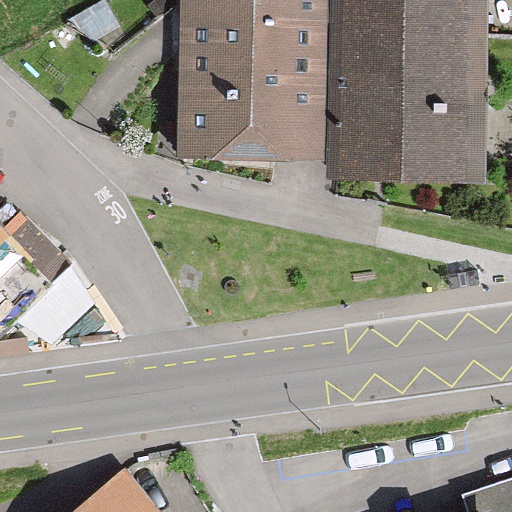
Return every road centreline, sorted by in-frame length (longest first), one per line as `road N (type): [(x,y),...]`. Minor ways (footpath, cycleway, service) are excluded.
road 1 (secondary): [(183,384),(511,340)]
road 2 (residential): [(38,153),(119,266),(183,384)]
road 3 (secondary): [(0,411),(183,384)]
road 4 (residential): [(257,511),(183,384)]
